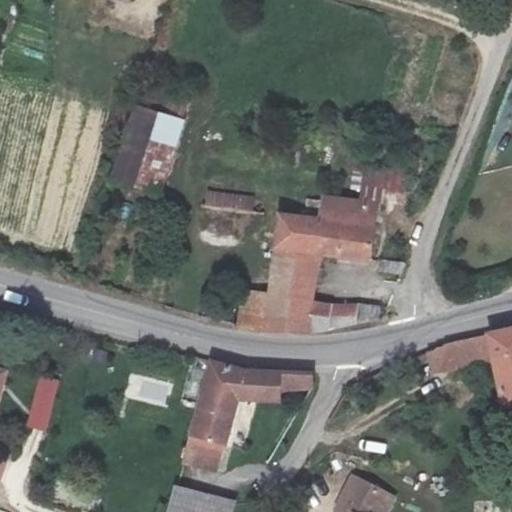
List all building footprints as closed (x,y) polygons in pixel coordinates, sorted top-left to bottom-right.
[(183,99),(133,85),(125,110),(175,126),(183,99)] [(175,126),(125,110),(102,186),(153,200),(175,126)] [(202,223),(256,233),(262,198),(208,189),(202,223)] [(314,226),(274,220),(263,275),(309,284),(314,259),(366,266),(372,223),(398,227),(401,204),(355,195),(349,231),(314,226)] [(402,265),(375,263),(374,276),(400,277),(402,265)] [(259,299),(304,307),(309,284),(263,275),(259,299)] [(351,314),(304,307),(259,299),(231,295),(225,329),(241,334),(278,335),(371,323),(372,307),(352,305),(351,314)] [(511,336),(491,341),(497,367),(506,412),(511,409),(511,336)] [(462,376),(497,367),(491,341),(457,350),(457,352),(413,361),(417,378),(460,368),(462,376)] [(296,392),(319,393),(322,388),(322,376),(252,376),(225,369),(202,466),(235,474),(258,398),(294,402),(296,392)] [(10,375),(0,372),(0,392),(5,394),(10,375)] [(48,432),(62,380),(40,374),(26,426),(48,432)] [(0,450),(0,483),(12,456),(0,450)] [(385,511),(391,502),(356,483),(340,511),(385,511)] [(179,511),(241,511),(184,496),(179,511)]
